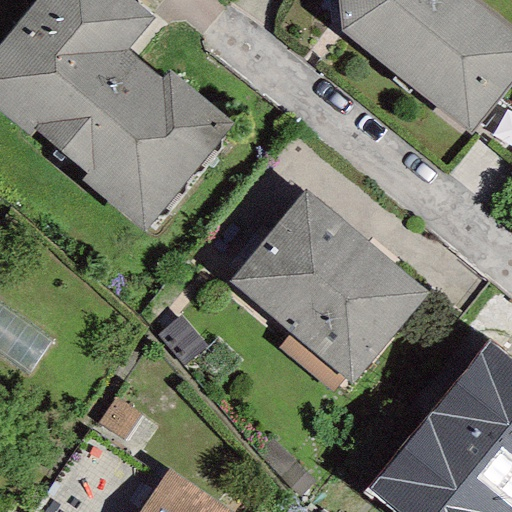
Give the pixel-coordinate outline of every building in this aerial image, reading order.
[(160,100),(103,53),(130,20),(105,0),(55,0),(0,68),(0,91),(144,210),(213,126),(168,89),(160,100)] [(469,124),(511,67),(511,42),(457,0),(347,0),(350,27),(469,124)] [(350,371),(415,294),(305,202),(240,282),(350,371)] [(492,511),(511,488),(511,375),(492,359),(387,485),(419,511),(492,511)] [(121,439),(138,415),(113,397),(96,421),(121,439)] [(142,511),(164,481),(87,429),(31,511),(142,511)] [(298,495),(313,477),(268,437),(256,452),(298,495)] [(209,511),(164,481),(142,511),(209,511)]
